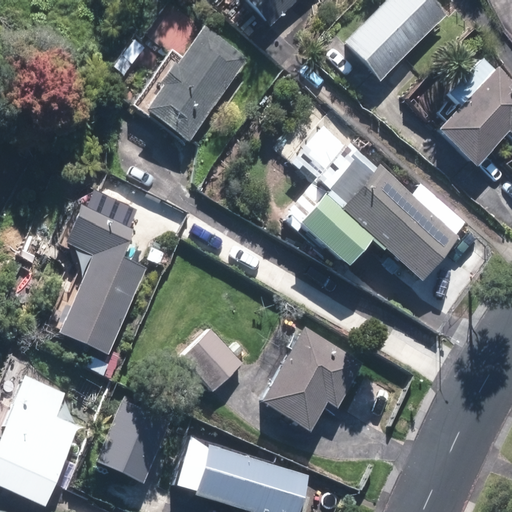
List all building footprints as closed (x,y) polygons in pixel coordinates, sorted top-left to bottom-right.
[(244,0),(263,21),(287,0),(244,0)] [(446,16),(430,0),(383,0),(338,43),(376,82),(446,16)] [(191,25),(133,103),(186,142),(244,65),(191,25)] [(511,84),(494,67),(491,70),(478,57),(442,93),(455,106),(432,130),(471,169),(506,133),(511,138),(511,84)] [(417,203),(327,121),(300,146),(308,154),(300,163),(313,177),(278,216),(296,234),(301,228),(344,269),(369,240),(418,280),(457,239),(452,234),(461,223),(425,193),(417,203)] [(265,167),(246,159),(237,179),(256,188),(265,167)] [(71,248),(81,277),(57,332),(109,355),(147,267),(125,257),(137,229),(127,225),(134,208),(92,190),(85,206),(78,203),(60,243),(71,248)] [(333,414),(364,363),(303,327),(258,401),(309,432),(323,408),(333,414)] [(241,366),(208,329),(178,356),(211,393),(241,366)] [(0,487),(44,507),(80,428),(56,417),(66,394),(26,375),(0,431),(0,487)] [(192,490),(190,495),(247,511),(296,511),(306,474),(188,438),(174,485),(192,490)]
